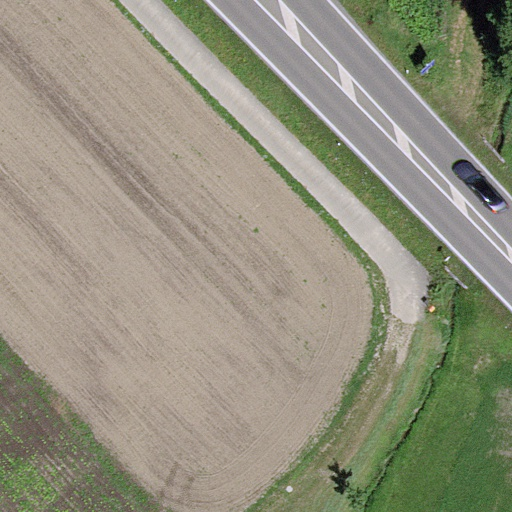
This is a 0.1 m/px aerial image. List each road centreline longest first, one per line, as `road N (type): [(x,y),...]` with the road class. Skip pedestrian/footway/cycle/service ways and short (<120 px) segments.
road 1 (track): [(134,0),(387,257),(401,351),(370,425),(295,511)]
road 2 (primary): [(511,266),(264,0)]
